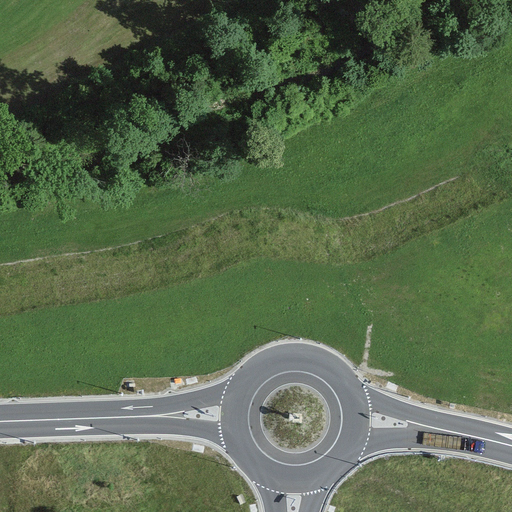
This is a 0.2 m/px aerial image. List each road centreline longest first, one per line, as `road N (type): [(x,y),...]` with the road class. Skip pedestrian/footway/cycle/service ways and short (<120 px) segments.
road 1 (trunk): [(163,416),(0,421)]
road 2 (trunk): [(344,388),(302,360),(268,364),(241,386)]
